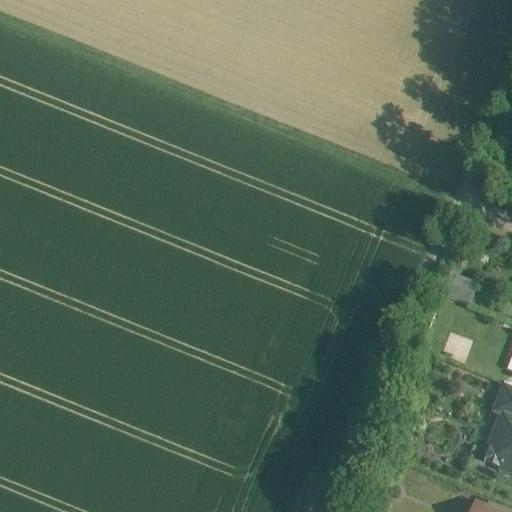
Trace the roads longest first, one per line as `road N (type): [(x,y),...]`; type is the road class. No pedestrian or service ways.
road 1 (residential): [(335,507),(466,196)]
road 2 (track): [(466,196),(511,78)]
